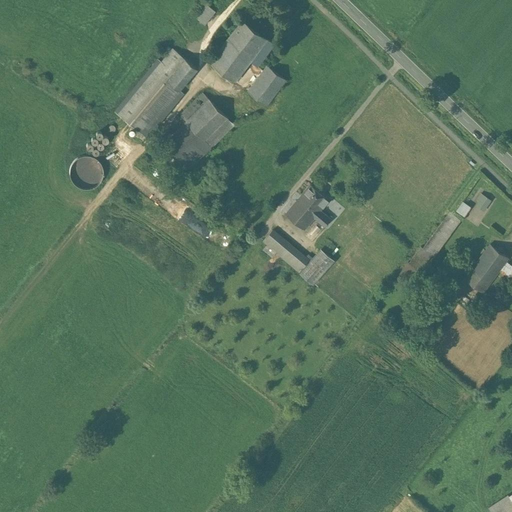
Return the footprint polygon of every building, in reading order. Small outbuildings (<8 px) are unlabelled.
[(203,3),(192,18),(203,26),(214,11),(203,3)] [(242,20),(210,62),(235,81),(251,60),(267,40),(242,20)] [(274,45),(267,40),(251,60),(258,66),(274,45)] [(157,61),(114,114),(146,139),(183,94),(178,90),(196,68),(173,49),(161,64),(157,61)] [(268,66),(249,91),(267,105),(286,80),(268,66)] [(203,95),(181,118),(187,123),(213,148),(235,125),(203,95)] [(213,148),(187,123),(165,145),(191,170),(213,148)] [(93,145),(99,137),(94,133),(88,141),(93,145)] [(70,172),(71,178),(74,182),(78,186),(83,188),(88,188),(93,186),(98,182),(101,178),(102,172),(101,167),(99,162),(94,158),(89,156),(83,156),(78,158),(73,161),(70,166),(70,172)] [(329,199),(310,184),(302,194),(321,210),(329,199)] [(481,193),(476,200),(479,202),(486,207),(491,200),(481,193)] [(321,210),(302,194),(286,213),(305,229),(314,218),(321,210)] [(352,201),(339,216),(362,236),(375,221),(352,201)] [(463,201),(457,210),(465,216),(471,207),(468,205),(463,201)] [(173,202),(168,208),(198,230),(203,224),(173,202)] [(486,207),(479,202),(476,206),(484,211),(486,207)] [(331,219),(321,210),(314,218),(325,227),(331,219)] [(461,220),(450,212),(440,226),(451,234),(461,220)] [(434,256),(451,234),(440,226),(423,248),(432,255),(434,256)] [(277,252),(300,271),(309,260),(272,230),(263,241),(268,244),(277,252)] [(277,252),(268,244),(264,249),(273,257),(277,252)] [(509,258),(490,244),(465,279),(483,292),(499,271),(506,261),(509,258)] [(411,284),(432,255),(423,248),(421,246),(409,263),(408,262),(399,274),(411,284)] [(301,272),(313,283),(333,260),(321,250),(301,272)] [(511,273),(511,265),(506,261),(499,271),(509,278),(511,275),(511,273)] [(508,495),(488,508),(491,511),(507,511),(511,509),(511,500),(509,496),(508,495)]
